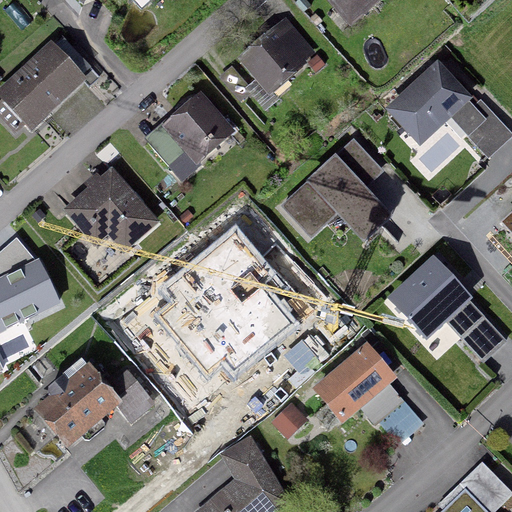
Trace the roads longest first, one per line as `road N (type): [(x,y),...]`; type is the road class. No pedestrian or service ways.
road 1 (residential): [(251,0),(0,218)]
road 2 (residential): [(511,398),(388,511)]
